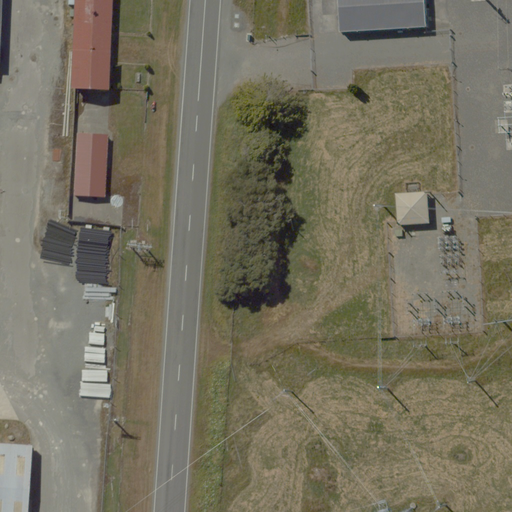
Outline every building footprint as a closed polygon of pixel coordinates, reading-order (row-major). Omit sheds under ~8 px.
[(114,0),(73,0),(70,84),(110,85),(114,0)] [(426,0),(339,0),(341,31),(428,27),(426,0)] [(102,196),(106,134),(76,132),(70,222),(122,225),(124,197),(102,196)] [(430,191),(399,191),(399,223),(429,223),(430,191)] [(30,511),(33,445),(0,443),(0,511),(30,511)]
